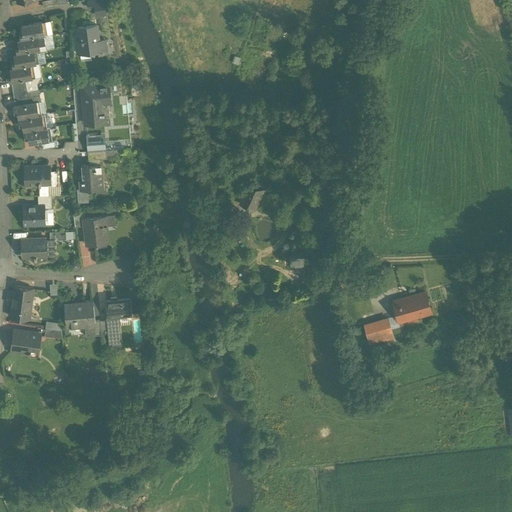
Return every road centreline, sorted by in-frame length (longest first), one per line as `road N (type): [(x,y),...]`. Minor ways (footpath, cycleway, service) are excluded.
road 1 (track): [(381,0),(355,152),(353,251),(368,259),(511,261)]
road 2 (residential): [(1,275),(121,272)]
